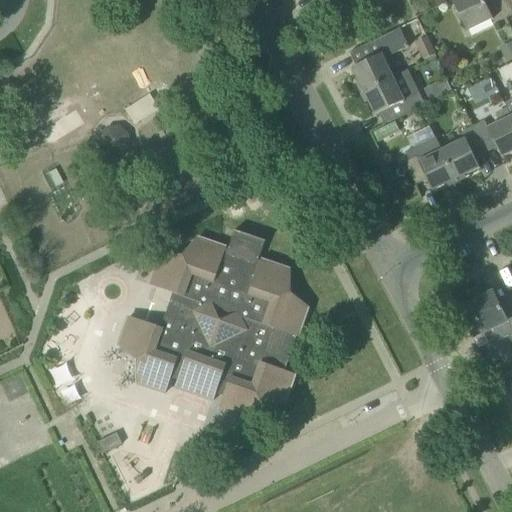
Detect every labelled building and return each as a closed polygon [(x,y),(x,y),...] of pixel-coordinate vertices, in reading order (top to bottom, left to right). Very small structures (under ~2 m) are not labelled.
[(451,0),(467,32),(492,20),(494,24),(506,18),(497,0),(485,0),(484,1),(483,0),(451,0)] [(511,0),(497,0),(506,18),(511,15),(511,0)] [(363,93),(393,78),(384,58),(408,47),(399,29),(349,53),(356,67),(352,69),(363,93)] [(415,43),(423,60),(435,55),(427,37),(415,43)] [(511,48),(502,53),(506,63),(511,60),(511,48)] [(375,116),(383,112),(388,122),(387,123),(387,124),(425,105),(419,93),(404,100),(393,78),(363,93),(375,116)] [(135,123),(160,109),(151,94),(127,109),(135,123)] [(474,129),(485,152),(496,147),(502,158),(511,153),(511,118),(506,107),(495,113),(500,123),(489,128),(486,123),(474,129)] [(464,140),(442,151),(456,180),(480,169),(474,158),(485,152),(474,129),(462,135),(464,140)] [(405,163),(405,165),(415,185),(416,186),(427,180),(432,192),(456,180),(442,151),(436,138),(413,149),(405,152),(409,161),(405,163)] [(161,257),(160,258),(150,286),(174,294),(162,328),(130,317),(120,346),(141,354),(145,361),(137,382),(166,393),(173,374),(180,376),(176,387),(214,400),(218,390),(225,392),(218,411),(247,421),(255,400),(266,397),(285,403),(295,374),(283,370),(295,336),(297,337),(307,308),(286,300),(283,292),(290,271),(259,260),(265,241),(234,231),(228,250),(197,240),(190,260),(182,264),(161,257)] [(511,305),(509,300),(499,305),(493,292),(468,304),(482,333),(493,328),(499,340),(509,336),(511,342),(511,305)] [(98,442),(103,453),(122,444),(117,433),(98,442)]
